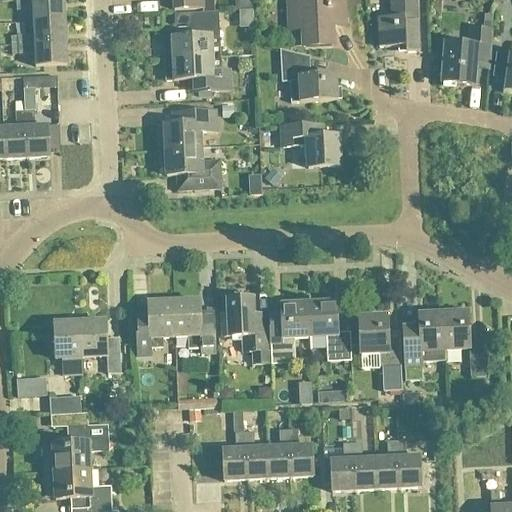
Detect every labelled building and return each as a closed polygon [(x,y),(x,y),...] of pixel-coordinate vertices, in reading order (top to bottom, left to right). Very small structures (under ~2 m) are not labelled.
[(64,21),(62,0),(44,0),(15,2),(15,11),(32,10),(32,23),(64,21)] [(172,0),(173,10),(202,9),(202,13),(215,13),(214,0),(211,0),(202,0),(172,0)] [(287,0),(289,30),(301,29),(302,47),(330,46),(329,27),(343,26),(341,0),(287,0)] [(389,0),(390,18),(377,18),(378,48),(405,47),(405,53),(418,52),(416,0),(389,0)] [(132,1),(133,11),(151,11),(150,1),(132,1)] [(170,38),(162,38),(164,60),(220,58),(219,45),(218,23),(217,13),(215,13),(202,13),(190,14),(190,25),(191,37),(170,38)] [(17,36),(17,37),(11,37),(11,46),(65,43),(64,21),(32,23),(33,36),(17,36)] [(474,86),(475,68),(486,69),(489,31),(470,29),(469,45),(444,44),(441,83),(474,86)] [(65,43),(11,46),(12,55),(18,55),(33,54),(34,67),(66,66),(65,43)] [(511,46),(511,55),(496,53),(492,76),(506,78),(504,90),(511,91),(511,46)] [(290,104),(299,104),(337,102),(335,75),(310,77),(309,58),(280,51),(281,84),(289,83),(290,104)] [(220,71),(220,58),(164,60),(165,82),(173,82),(193,80),(194,93),(232,91),(231,71),(220,71)] [(25,112),(23,112),(26,159),(48,158),(47,127),(34,127),(33,113),(34,113),(36,113),(35,90),(24,91),(25,112)] [(217,111),(207,111),(182,113),(183,124),(162,125),(163,151),(200,149),(200,135),(218,135),(217,111)] [(15,128),(2,129),(4,160),(26,159),(23,112),(14,113),(15,128)] [(313,125),(288,127),(278,127),(279,148),(289,148),(305,147),(307,169),(339,168),(337,138),(313,139),(313,125)] [(201,163),(200,149),(163,151),(165,177),(175,177),(175,192),(220,191),(219,163),(201,163)] [(273,170),(264,181),(274,189),(283,178),(273,170)] [(251,352),(252,365),(271,365),(270,353),(267,353),(267,351),(265,321),(253,322),(252,298),(226,299),(227,313),(219,314),(221,337),(242,336),(243,352),(251,352)] [(199,300),(172,302),(174,338),(188,337),(188,350),(201,349),(201,354),(214,353),(212,323),(200,324),(199,300)] [(174,338),(172,302),(147,303),(148,327),(135,328),(136,357),(149,356),(149,350),(164,349),(163,338),(174,338)] [(323,351),(327,347),(328,362),(351,361),(349,332),(337,333),(336,302),(308,304),(309,337),(311,337),(311,348),(314,351),(323,351)] [(309,337),(308,304),(280,305),(282,335),(270,336),(270,353),(271,365),(294,363),(293,338),(309,337)] [(446,363),(445,351),(468,349),(470,377),(485,377),(484,341),(469,342),(467,312),(442,313),(445,363),(446,363)] [(418,314),(419,328),(404,328),(405,344),(407,380),(422,379),(421,365),(445,363),(442,313),(418,314)] [(384,393),(402,392),(399,342),(388,343),(386,315),(358,317),(361,354),(378,353),(379,368),(382,367),(384,393)] [(80,359),(81,359),(106,357),(107,375),(120,374),(119,345),(106,346),(105,321),(78,322),(80,359)] [(80,359),(78,322),(53,323),(55,360),(62,360),(63,375),(82,374),(81,359),(80,359)] [(26,399),(24,383),(16,383),(18,400),(26,399)] [(220,411),(221,411),(220,400),(184,402),(183,388),(176,388),(177,413),(189,412),(200,412),(204,411),(220,411)] [(79,398),(49,399),(50,416),(80,415),(79,398)] [(200,412),(189,412),(190,424),(201,424),(200,412)] [(52,445),(52,448),(42,449),(44,473),(89,471),(88,453),(108,452),(107,425),(79,427),(80,443),(52,445)] [(279,446),(266,447),(268,480),(290,479),(288,430),(278,431),(279,446)] [(288,430),(290,479),(313,478),(311,445),(298,446),(297,430),(288,430)] [(246,481),(244,432),(234,433),(235,448),(222,449),(224,482),(246,481)] [(268,480),(266,447),(254,448),(253,432),(244,432),(246,481),(268,480)] [(387,458),(374,459),(376,491),(398,490),(396,441),(386,442),(387,458)] [(404,441),(396,441),(398,490),(420,489),(419,457),(405,457),(404,441)] [(352,445),(341,445),(342,460),(330,461),(331,493),(354,492),(352,445)] [(362,459),(361,445),(352,445),(354,492),(376,491),(374,459),(362,459)] [(89,471),(44,473),(45,498),(55,497),(55,501),(83,499),(83,511),(111,511),(110,487),(90,488),(89,471)] [(280,483),(258,484),(259,505),(281,505),(280,483)] [(511,511),(511,505),(500,506),(499,489),(490,490),(491,511),(511,511)]
